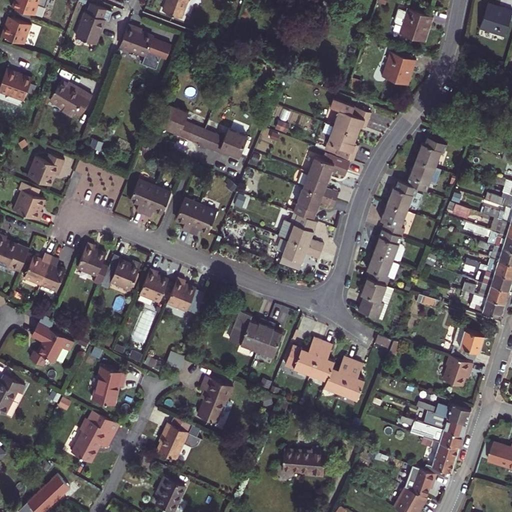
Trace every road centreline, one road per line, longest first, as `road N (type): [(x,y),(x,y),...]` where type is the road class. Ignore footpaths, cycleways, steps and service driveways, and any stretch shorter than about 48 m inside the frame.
road 1 (residential): [(328,310),(366,183),(439,76),(460,0)]
road 2 (residential): [(328,310),(157,243)]
road 3 (residential): [(95,511),(153,393)]
